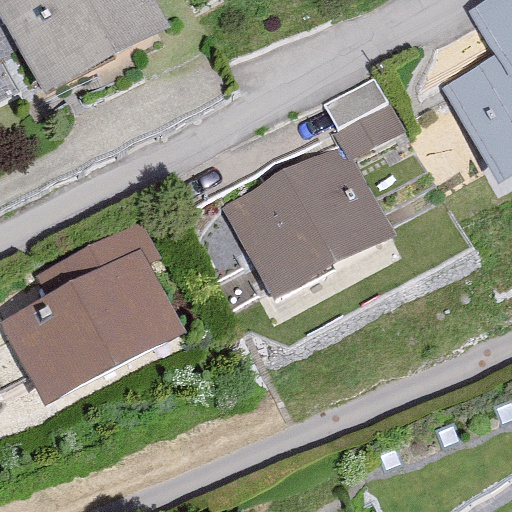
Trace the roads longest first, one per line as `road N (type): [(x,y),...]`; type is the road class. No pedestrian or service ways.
road 1 (residential): [(432,0),(0,232)]
road 2 (residential): [(511,346),(109,511)]
